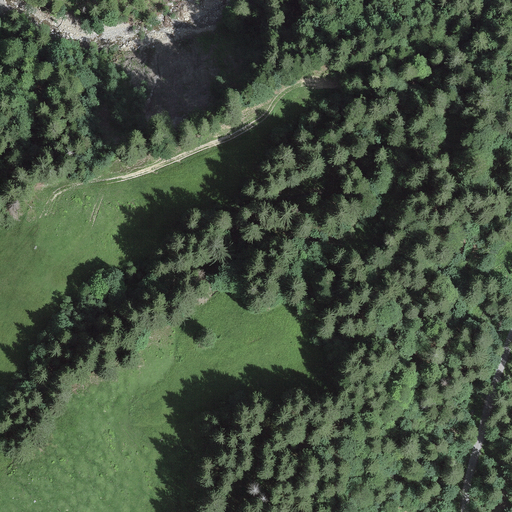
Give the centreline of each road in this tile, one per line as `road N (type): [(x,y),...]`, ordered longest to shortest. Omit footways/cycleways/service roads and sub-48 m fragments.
road 1 (track): [(67,241),(106,207),(116,172),(275,111),(272,97),(303,72),(336,75),(369,43),(396,50),(430,34),(415,0)]
road 2 (track): [(511,337),(464,511)]
